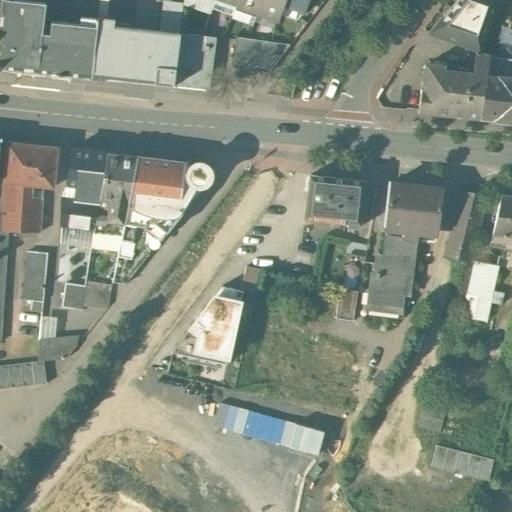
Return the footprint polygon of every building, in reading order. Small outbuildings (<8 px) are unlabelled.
[(45,3),(15,0),(2,0),(1,12),(0,11),(0,14),(0,65),(2,68),(36,72),(41,33),(42,33),(45,3)] [(239,0),(238,3),(237,6),(258,14),(259,11),(262,0),(239,0)] [(262,0),(259,11),(278,18),(284,2),(284,0),(262,0)] [(284,0),(284,2),(305,10),(309,0),(284,0)] [(456,0),(451,8),(450,8),(429,34),(478,51),(488,24),(496,0),(456,0)] [(79,25),(51,22),(50,34),(42,33),(41,33),(36,72),(91,77),(98,19),(80,17),(79,25)] [(148,25),(134,23),(131,22),(121,22),(98,19),(91,77),(174,87),(181,34),(160,31),(160,26),(148,25)] [(216,38),(187,34),(186,36),(181,34),(174,87),(209,90),(216,38)] [(291,44),(237,38),(234,68),(269,72),(291,44)] [(490,57),(476,52),(473,67),(477,74),(487,75),(488,62),(490,57)] [(511,58),(497,58),(490,56),(490,57),(488,62),(487,75),(497,77),(497,76),(511,76),(511,58)] [(477,74),(442,71),(443,65),(425,63),(423,88),(420,88),(419,111),(481,118),(481,115),(487,75),(477,74)] [(511,76),(497,76),(497,77),(487,75),(481,115),(495,117),(495,120),(511,121),(511,76)] [(58,148),(7,142),(3,183),(32,186),(53,188),(58,148)] [(106,153),(71,149),(67,183),(77,185),(75,200),(62,199),(61,225),(95,230),(107,153),(106,153)] [(137,156),(107,153),(95,230),(94,233),(121,236),(122,236),(137,156)] [(185,162),(137,156),(122,236),(121,236),(118,257),(143,226),(161,240),(205,184),(208,182),(211,176),(210,169),(206,165),(200,163),(192,165),(185,162)] [(362,182),(307,175),(303,217),(346,222),(345,227),(357,228),(362,182)] [(32,186),(3,183),(2,199),(0,198),(0,231),(9,232),(41,234),(42,199),(31,198),(32,186)] [(441,190),(389,184),(384,230),(416,234),(432,236),(436,228),(441,190)] [(487,195),(460,192),(452,223),(479,227),(487,195)] [(511,197),(502,196),(490,246),(511,248),(511,197)] [(479,227),(452,223),(444,255),(471,262),(479,227)] [(416,234),(384,230),(381,259),(380,265),(376,265),(374,283),(372,283),(369,306),(399,309),(400,292),(405,293),(406,277),(411,278),(416,234)] [(9,232),(0,231),(0,342),(1,343),(9,232)] [(351,241),(349,252),(366,255),(368,244),(351,241)] [(48,254),(28,252),(23,300),(32,301),(32,310),(42,311),(48,254)] [(497,267),(474,262),(468,293),(484,296),(491,297),(497,267)] [(259,269),(246,266),(241,289),(253,292),(259,269)] [(112,286),(88,282),(84,306),(108,309),(112,286)] [(86,287),(66,284),(63,307),(82,310),(86,287)] [(221,286),(172,352),(226,364),(242,291),(221,286)] [(355,318),(358,288),(340,287),(337,317),(355,318)] [(484,296),(468,293),(462,316),(482,320),(484,310),(481,309),(484,296)] [(358,343),(259,324),(250,374),(349,392),(358,343)] [(79,336),(39,339),(37,362),(43,361),(67,359),(77,347),(77,346),(79,336)] [(37,362),(0,366),(0,389),(46,385),(43,361),(37,362)] [(449,398),(427,393),(418,427),(440,433),(449,398)] [(61,497),(81,511),(109,511),(161,442),(122,413),(61,497)] [(280,444),(316,452),(322,428),(285,420),(280,444)] [(494,460),(437,445),(431,467),(489,482),(494,460)] [(250,511),(202,476),(175,511),(250,511)]
